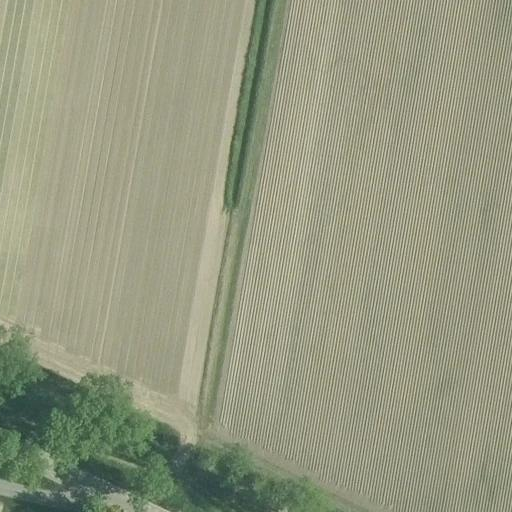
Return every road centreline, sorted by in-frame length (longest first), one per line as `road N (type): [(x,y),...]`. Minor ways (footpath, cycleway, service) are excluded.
road 1 (track): [(280,0),(208,413),(177,476)]
road 2 (track): [(0,417),(158,467),(258,511)]
road 3 (track): [(0,339),(199,436)]
road 4 (tertiary): [(123,503),(0,444)]
road 5 (unclassified): [(123,503),(0,488)]
